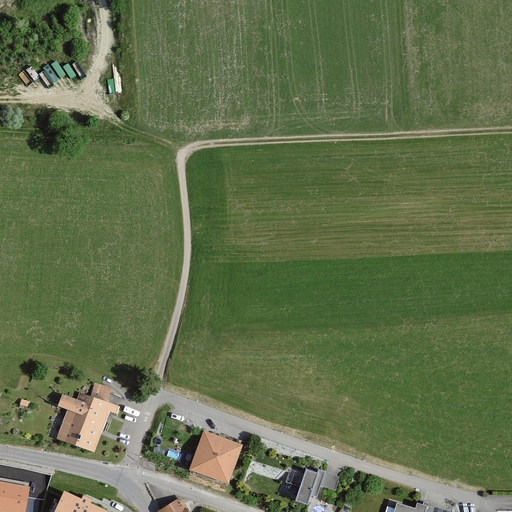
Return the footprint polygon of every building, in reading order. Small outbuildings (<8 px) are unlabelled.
[(110,390),(94,384),(89,398),(78,395),(76,402),(60,397),(56,409),(66,412),(55,441),(93,455),(107,414),(116,417),(118,409),(105,404),(110,390)] [(226,487),(241,448),(203,434),(189,473),(226,487)] [(296,483),(301,469),(290,466),(286,479),(296,483)] [(333,493),(338,479),(318,472),(316,476),(305,472),(294,505),(306,509),(309,499),(317,502),(321,489),(333,493)] [(0,511),(5,511),(25,511),(29,488),(0,482),(0,511)] [(81,501),(64,493),(55,511),(105,511),(90,505),(92,499),(83,496),(81,501)] [(186,511),(180,501),(161,511),(186,511)] [(450,511),(451,511),(423,503),(422,507),(416,505),(414,511),(396,506),(393,511),(450,511)]
